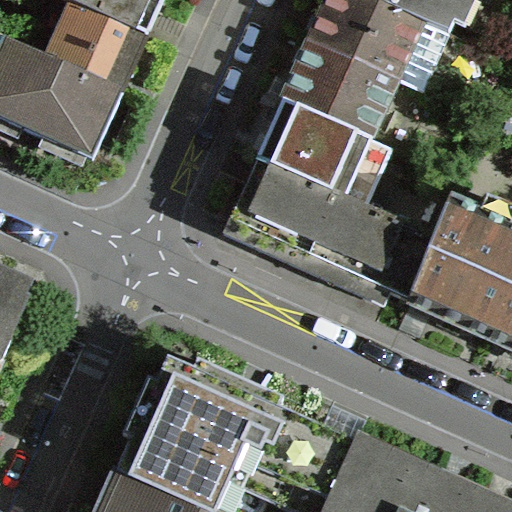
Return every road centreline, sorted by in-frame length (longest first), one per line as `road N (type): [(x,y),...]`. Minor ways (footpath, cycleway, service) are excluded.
road 1 (residential): [(140,267),(511,427)]
road 2 (residential): [(256,0),(140,267)]
road 3 (residential): [(140,267),(27,511)]
road 4 (residential): [(0,205),(140,267)]
